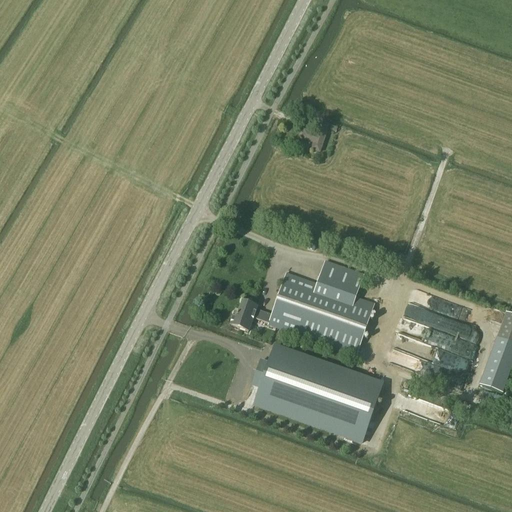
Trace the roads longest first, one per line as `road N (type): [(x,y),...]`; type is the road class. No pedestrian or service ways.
road 1 (unclassified): [(46,511),(304,0)]
road 2 (track): [(104,511),(186,348),(206,339)]
